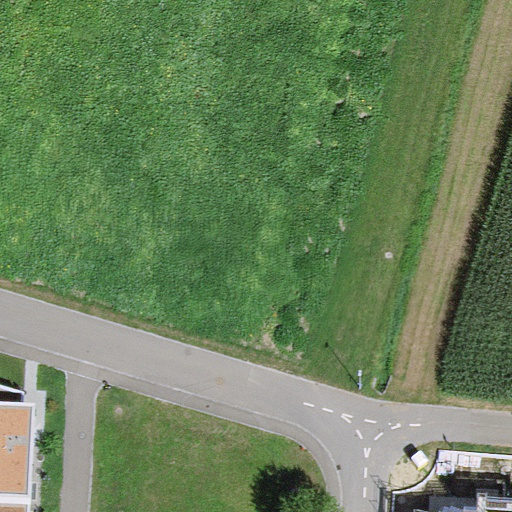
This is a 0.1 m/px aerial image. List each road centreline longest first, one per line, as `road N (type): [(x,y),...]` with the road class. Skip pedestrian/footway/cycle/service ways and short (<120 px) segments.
road 1 (residential): [(374,423),(287,409),(0,309)]
road 2 (residential): [(511,431),(374,423)]
